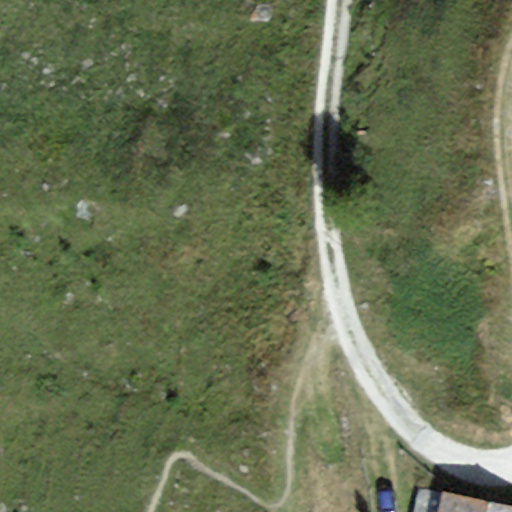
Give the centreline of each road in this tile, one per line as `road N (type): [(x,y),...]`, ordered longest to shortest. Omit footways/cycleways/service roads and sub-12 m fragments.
road 1 (track): [(346,0),(328,208),(335,303)]
road 2 (track): [(335,303),(363,363),(406,423),(459,463),(511,465)]
road 3 (track): [(511,227),(500,128),(511,46)]
